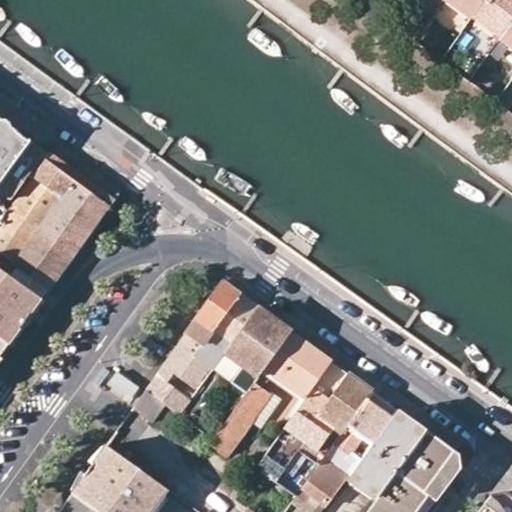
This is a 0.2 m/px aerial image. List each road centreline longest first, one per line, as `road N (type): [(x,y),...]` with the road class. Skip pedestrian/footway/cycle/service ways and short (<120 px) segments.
road 1 (tertiary): [(500,443),(233,251)]
road 2 (tertiary): [(146,246),(98,269),(0,398)]
road 3 (residential): [(0,73),(152,185)]
